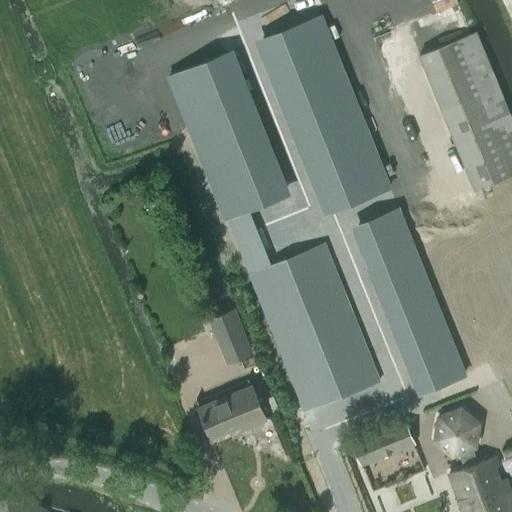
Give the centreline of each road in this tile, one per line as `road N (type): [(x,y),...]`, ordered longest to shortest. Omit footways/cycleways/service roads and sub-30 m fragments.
road 1 (unknown): [(346,511),(331,444),(340,425),(359,411),(428,393),(461,361),(462,340),(416,218)]
road 2 (unknown): [(416,218),(317,221),(246,139)]
road 3 (unclassified): [(0,468),(84,473),(200,511)]
road 4 (unknown): [(416,218),(432,147),(405,54)]
